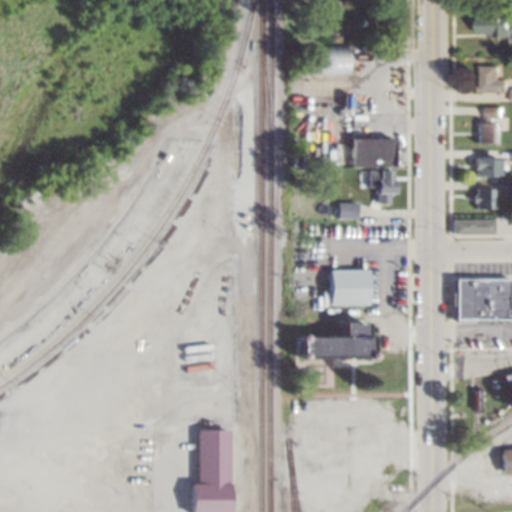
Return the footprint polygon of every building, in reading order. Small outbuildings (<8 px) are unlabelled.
[(511,15),(477,17),(478,34),(495,34),(495,38),(511,37),(511,15)] [(347,46),(304,46),(304,73),(347,74),(347,46)] [(497,65),(479,65),(478,92),(505,92),(505,79),(497,79),(497,65)] [(484,119),(499,120),(499,107),(484,107),(484,119)] [(496,143),(497,123),(477,123),(477,142),(496,143)] [(393,138),(351,138),(351,166),(393,166),(393,138)] [(498,157),(475,157),(475,175),(498,176),(498,157)] [(390,170),(367,170),(367,187),(375,187),(376,202),(388,202),(388,192),(394,192),(394,179),(393,179),(393,174),(390,175),(390,170)] [(493,208),(493,188),(473,188),(473,208),(493,208)] [(356,202),(337,202),(337,218),(356,218),(356,202)] [(493,219),(452,219),(452,234),(493,233),(493,219)] [(366,269),(328,269),(329,304),(367,304),(366,269)] [(472,319),(472,322),(453,322),(454,275),(474,275),(474,279),(509,278),(509,319),(472,319)] [(341,336),(297,336),(297,356),(370,356),(370,335),(362,335),(362,322),(341,322),(341,336)] [(228,511),(228,429),(195,429),(196,483),(189,483),(189,511),(228,511)] [(511,447),(499,449),(502,474),(511,472),(511,447)]
